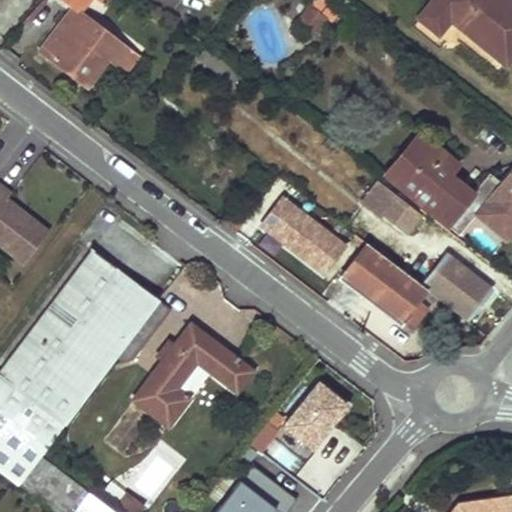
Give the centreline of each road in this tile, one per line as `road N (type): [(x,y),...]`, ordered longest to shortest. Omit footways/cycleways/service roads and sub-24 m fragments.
road 1 (residential): [(425,387),(387,379),(0,84)]
road 2 (residential): [(343,511),(432,412)]
